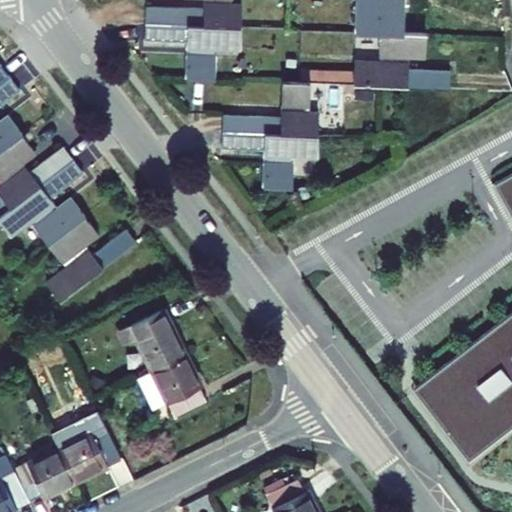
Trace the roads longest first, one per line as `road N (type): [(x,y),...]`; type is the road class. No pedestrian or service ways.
road 1 (residential): [(40,0),(48,21),(338,401)]
road 2 (residential): [(118,511),(338,401)]
road 3 (residential): [(338,401),(422,511)]
